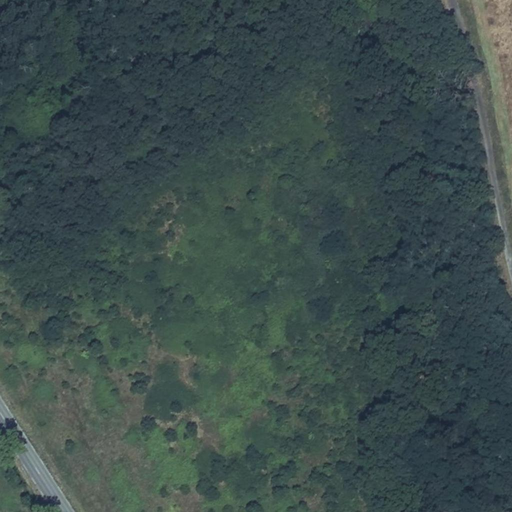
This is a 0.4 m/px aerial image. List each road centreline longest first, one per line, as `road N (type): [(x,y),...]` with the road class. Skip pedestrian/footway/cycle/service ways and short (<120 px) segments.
road 1 (unclassified): [(511,271),(472,64),(451,0)]
road 2 (secondary): [(68,511),(0,407)]
